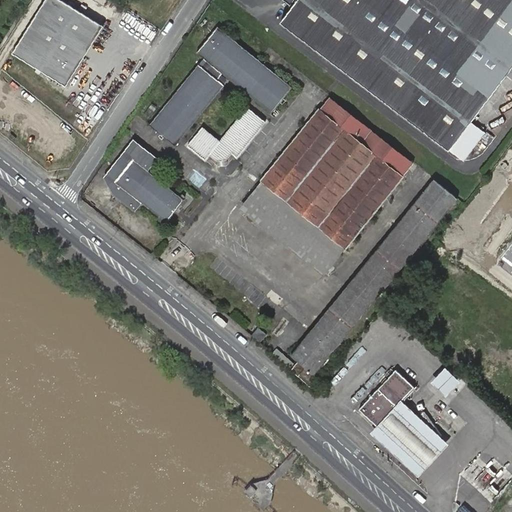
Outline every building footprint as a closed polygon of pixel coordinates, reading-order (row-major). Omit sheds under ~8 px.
[(64,0),(42,0),(11,51),(65,85),(103,24),(64,0)] [(450,149),(511,67),(511,0),(283,0),(292,7),(281,22),(450,149)] [(223,72),(272,113),(281,102),(283,98),(292,88),(217,27),(197,52),(204,57),(199,64),(199,65),(150,125),(159,133),(175,146),(224,85),(217,79),(221,75),(223,72)] [(319,109),(402,176),(414,162),(330,95),(319,109)] [(265,121),(247,107),(220,141),(203,127),(188,146),(206,160),(210,154),(218,161),(227,160),(232,152),(237,157),(265,121)] [(167,222),(184,200),(147,171),(157,158),(134,140),(106,177),(113,193),(116,195),(136,210),(139,205),(142,202),(167,222)] [(318,377),(453,193),(427,174),(291,358),(318,377)] [(280,346),(288,353),(307,330),(299,323),(280,346)] [(252,335),(260,342),(267,335),(258,328),(252,335)] [(446,366),(432,381),(447,396),(461,381),(446,366)] [(397,369),(360,409),(378,426),(403,400),(415,386),(397,369)] [(378,426),(372,433),(419,476),(450,443),(403,400),(378,426)] [(476,459),(465,471),(485,490),(496,478),(476,459)]
